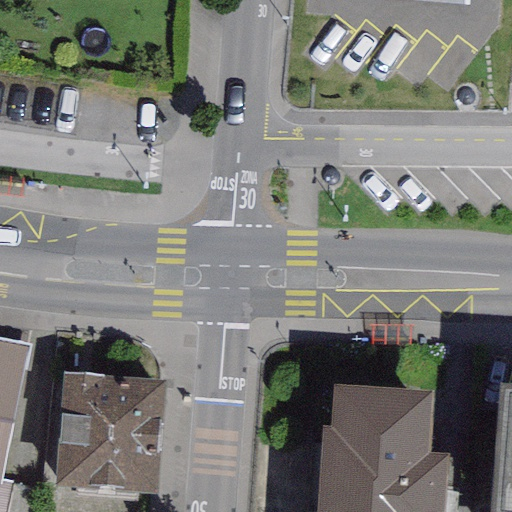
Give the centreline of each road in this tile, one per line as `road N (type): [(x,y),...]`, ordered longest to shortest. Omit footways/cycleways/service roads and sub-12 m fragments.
road 1 (secondary): [(511,280),(228,276)]
road 2 (residential): [(238,155),(511,151)]
road 3 (residential): [(0,147),(170,164),(238,155)]
road 4 (residential): [(228,276),(212,511)]
road 5 (secondary): [(228,276),(0,258)]
road 6 (residential): [(238,155),(250,0)]
road 7 (residential): [(228,276),(238,155)]
